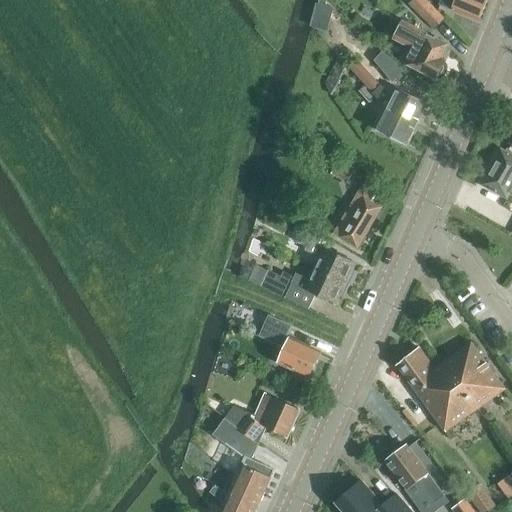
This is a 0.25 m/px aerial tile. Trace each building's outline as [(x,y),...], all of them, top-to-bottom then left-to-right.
[(412,0),(410,3),(435,29),(445,19),(426,0),(412,0)] [(442,0),(440,5),(479,21),(487,0),(442,0)] [(396,38),(408,45),(414,48),(406,62),(436,78),(438,74),(441,73),(444,69),(443,65),(445,62),(439,59),(446,45),(404,23),(396,38)] [(375,60),(393,82),(404,70),(383,52),(375,60)] [(327,84),(334,95),(348,65),(340,56),(327,84)] [(348,64),(364,82),(373,75),(357,56),(348,64)] [(376,97),(388,110),(416,124),(427,103),(398,88),(393,98),(381,85),(373,93),(365,85),(359,91),(370,103),(376,97)] [(416,124),(388,110),(377,130),(406,145),(416,124)] [(481,185),(507,199),(511,189),(511,154),(501,149),(493,163),(489,170),(481,185)] [(332,173),(348,183),(353,173),(338,163),(332,173)] [(334,234),(358,248),(382,207),(372,201),(378,191),(364,183),(334,234)] [(319,256),(315,267),(349,284),(354,272),(351,271),(355,262),(319,245),(323,236),(303,226),(296,241),(307,246),(305,250),(319,256)] [(349,284),(315,267),(310,278),(297,272),(295,276),(284,272),(282,276),(269,270),(266,278),(253,272),(249,280),(309,309),(316,295),(336,304),(340,295),(343,297),(349,284)] [(260,336),(285,348),(278,362),(309,376),(311,372),(314,371),(316,367),(315,364),(320,352),(287,337),(292,326),(269,315),(260,336)] [(471,342),(443,363),(452,376),(453,375),(478,408),(506,389),(471,342)] [(452,376),(443,363),(435,369),(420,348),(398,364),(446,431),(478,408),(453,375),(452,376)] [(287,437),(300,410),(266,394),(254,422),(234,406),(225,418),(254,442),(259,444),(266,428),(287,437)] [(252,459),(259,444),(254,442),(225,418),(213,435),(245,458),(236,476),(233,474),(229,476),(224,487),(225,491),(229,493),(228,495),(257,508),(274,469),(252,459)] [(386,461),(407,489),(419,481),(435,502),(445,495),(407,445),(386,461)] [(511,472),(499,481),(510,496),(511,494),(511,472)] [(336,503),(344,511),(412,511),(397,493),(383,505),(362,480),(342,497),(336,503)] [(466,492),(480,511),(488,511),(496,506),(479,483),(466,492)] [(255,511),(257,508),(228,495),(216,485),(210,492),(225,503),(220,511),(255,511)] [(474,511),(465,499),(452,508),(454,511),(474,511)]
